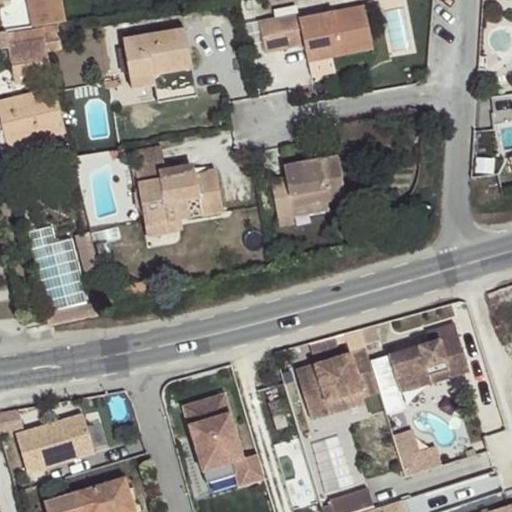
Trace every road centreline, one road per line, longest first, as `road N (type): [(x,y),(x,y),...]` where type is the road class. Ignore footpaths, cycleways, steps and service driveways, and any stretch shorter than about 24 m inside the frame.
road 1 (secondary): [(137,354),(464,259)]
road 2 (residential): [(259,119),(453,91)]
road 3 (residential): [(464,259),(453,91)]
road 4 (residential): [(137,354),(181,511)]
road 5 (residential): [(464,259),(511,405)]
road 6 (secondary): [(0,375),(137,354)]
